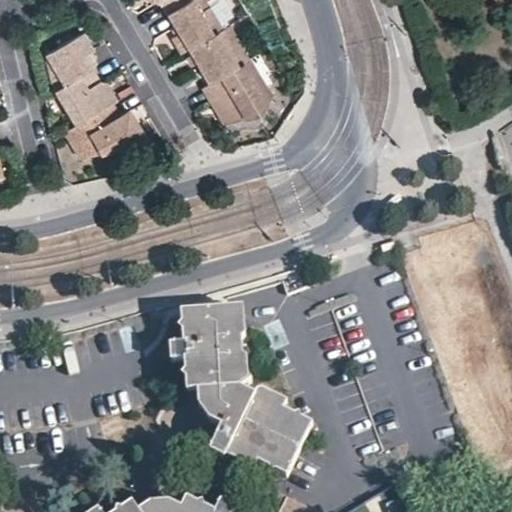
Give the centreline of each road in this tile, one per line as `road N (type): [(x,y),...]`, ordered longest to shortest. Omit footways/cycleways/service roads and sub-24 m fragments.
road 1 (residential): [(0,316),(64,308),(305,243),(342,223),(354,202)]
road 2 (residential): [(5,14),(48,226)]
road 3 (residential): [(217,178),(110,0)]
road 4 (residential): [(217,178),(48,226)]
road 5 (residential): [(339,118),(276,161),(217,178)]
road 6 (residential): [(317,0),(339,118)]
